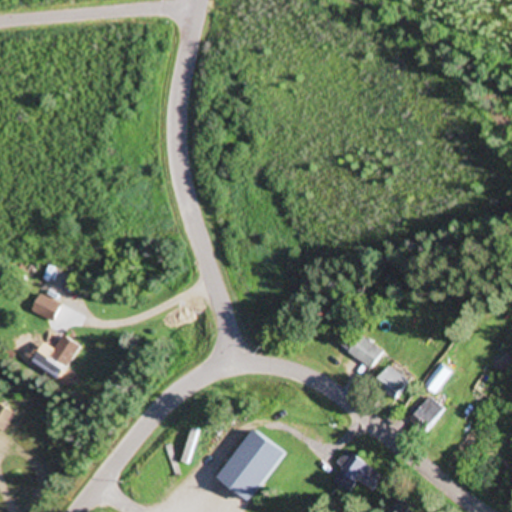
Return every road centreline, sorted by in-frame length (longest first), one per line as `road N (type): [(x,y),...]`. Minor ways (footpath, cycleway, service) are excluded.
road 1 (residential): [(234,360),(232,326),(177,152),(200,0)]
road 2 (residential): [(79,511),(171,395),(234,360)]
road 3 (residential): [(420,464),(304,371),(234,360)]
road 4 (residential): [(0,22),(199,5)]
